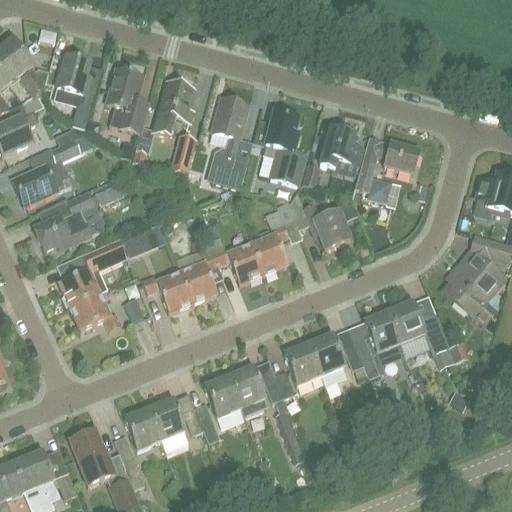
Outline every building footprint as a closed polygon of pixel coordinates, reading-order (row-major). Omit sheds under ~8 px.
[(0,54),(0,79),(7,90),(17,82),(34,105),(41,102),(48,79),(38,76),(35,79),(30,73),(31,72),(11,46),(0,54)] [(71,132),(72,133),(84,137),(92,112),(92,110),(102,77),(88,73),(89,69),(78,66),(78,62),(70,60),(68,64),(66,63),(57,95),(66,98),(63,109),(76,112),(71,132)] [(105,111),(114,113),(134,119),(137,108),(143,84),(115,76),(105,111)] [(0,102),(0,95),(7,90),(0,79),(0,119),(10,115),(0,102)] [(153,139),(154,140),(169,144),(174,124),(190,129),(193,118),(188,116),(193,97),(166,90),(158,120),(154,137),(153,139)] [(33,118),(42,114),(37,104),(34,105),(20,110),(25,121),(0,132),(0,162),(1,164),(31,150),(24,135),(37,129),(33,118)] [(241,191),(247,169),(236,166),(241,148),(238,148),(248,112),(220,105),(210,140),(227,145),(216,185),(241,191)] [(134,119),(114,113),(109,133),(140,141),(142,133),(148,111),(137,108),(134,119)] [(305,162),(293,159),(298,141),(294,140),(298,126),(274,120),(262,163),(275,166),(270,185),(297,192),(305,162)] [(84,137),(72,133),(71,137),(64,140),(69,149),(86,142),(83,141),(84,137)] [(142,133),(140,141),(132,169),(144,173),(147,160),(149,161),(154,140),(153,139),(154,137),(142,133)] [(361,156),(350,153),(353,141),(330,135),(320,172),(333,175),(336,167),(346,169),(357,172),(361,156)] [(188,182),(188,181),(197,148),(181,144),(172,178),(188,182)] [(368,145),(361,169),(354,195),(366,198),(376,162),(385,165),(382,174),(412,182),(418,158),(389,150),(388,152),(380,149),(380,148),(368,145)] [(60,153),(50,158),(55,169),(57,168),(61,166),(79,158),(75,147),(69,149),(60,153)] [(307,170),(301,191),(315,195),(318,184),(321,174),(307,170)] [(56,199),(45,174),(44,171),(11,186),(23,214),(56,199)] [(479,186),(474,205),(477,205),(488,208),(486,213),(510,219),(511,220),(511,182),(496,178),(493,190),(479,186)] [(376,213),(396,213),(396,188),(376,188),(376,213)] [(117,189),(94,200),(98,210),(99,211),(122,201),(117,189)] [(71,221),(60,226),(59,224),(33,235),(43,257),(56,251),(58,256),(89,242),(79,219),(93,213),(87,200),(66,209),(71,221)] [(286,209),(294,229),(305,224),(314,244),(319,242),(325,257),(349,248),(337,218),(317,226),(312,213),(303,217),(297,200),(292,207),(286,209)] [(249,252),(261,282),(285,273),(276,248),(287,243),(283,233),(294,229),(286,209),(277,213),(278,216),(264,222),(270,236),(273,243),(249,252)] [(207,248),(216,272),(227,267),(237,292),(261,282),(249,252),(226,261),(219,243),(207,248)] [(179,280),(191,311),(215,301),(206,276),(216,272),(207,248),(196,253),(203,270),(179,280)] [(511,252),(494,248),(490,262),(511,267),(511,252)] [(69,314),(98,301),(106,298),(96,276),(126,263),(119,249),(77,268),(82,279),(58,290),(69,314)] [(453,290),(445,300),(467,319),(484,333),(497,319),(484,308),(503,285),(487,272),(470,257),(469,257),(452,278),(459,284),(453,290)] [(166,321),(191,311),(179,280),(155,290),(153,283),(141,288),(146,300),(156,296),(166,321)] [(108,338),(121,332),(115,320),(108,323),(98,301),(69,314),(79,337),(103,326),(108,338)] [(131,328),(144,322),(135,303),(123,309),(131,328)] [(442,358),(448,355),(433,318),(417,324),(411,309),(387,319),(400,350),(424,340),(432,362),(442,358)] [(387,319),(363,329),(369,344),(364,345),(374,368),(379,381),(386,378),(384,372),(382,368),(392,364),(393,361),(403,358),(400,350),(387,319)] [(307,351),(320,382),(343,373),(331,342),(307,351)] [(353,350),(363,373),(368,386),(379,381),(364,345),(353,350)] [(351,377),(363,373),(353,350),(342,355),(351,377)] [(296,392),(320,382),(307,351),(283,361),(296,392)] [(227,383),(239,414),(243,424),(263,416),(262,414),(265,408),(263,405),(264,404),(252,373),(227,383)] [(274,382),(283,405),(294,400),(285,378),(274,382)] [(275,408),(280,419),(275,421),(295,471),(300,469),(302,475),(308,472),(286,419),(288,418),(283,405),(274,382),(262,387),(272,409),(275,408)] [(216,424),(239,414),(227,383),(204,393),(216,424)] [(148,415),(160,446),(184,437),(172,406),(148,415)] [(194,415),(203,437),(208,451),(220,446),(205,410),(194,415)] [(136,456),(160,446),(148,415),(123,425),(136,456)] [(203,437),(194,415),(183,419),(192,441),(203,437)] [(123,469),(114,448),(119,460),(107,465),(103,453),(101,454),(94,437),(69,447),(88,492),(106,485),(117,511),(137,511),(138,511),(135,503),(124,476),(126,476),(123,469)] [(125,443),(114,448),(126,476),(124,476),(132,495),(144,490),(125,443)] [(12,470),(23,498),(41,490),(48,507),(58,503),(51,486),(51,485),(41,459),(12,470)] [(7,511),(4,505),(23,498),(12,470),(0,474),(0,511),(7,511)] [(63,504),(76,499),(67,479),(55,484),(63,504)]
